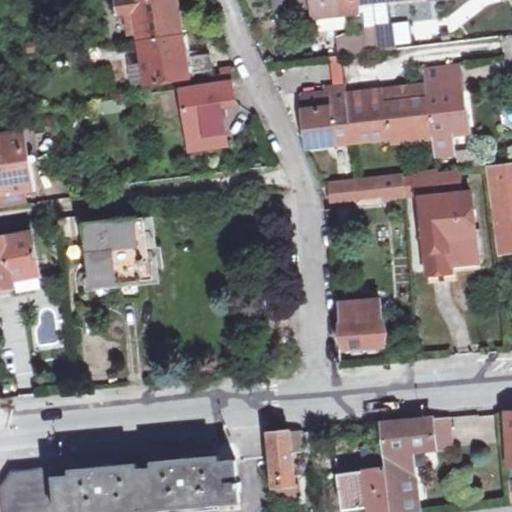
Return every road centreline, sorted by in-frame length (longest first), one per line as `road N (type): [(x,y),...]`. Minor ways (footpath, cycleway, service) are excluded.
road 1 (residential): [(220,0),(306,196),(321,396)]
road 2 (tertiary): [(0,423),(321,396)]
road 3 (tertiary): [(321,396),(511,377)]
